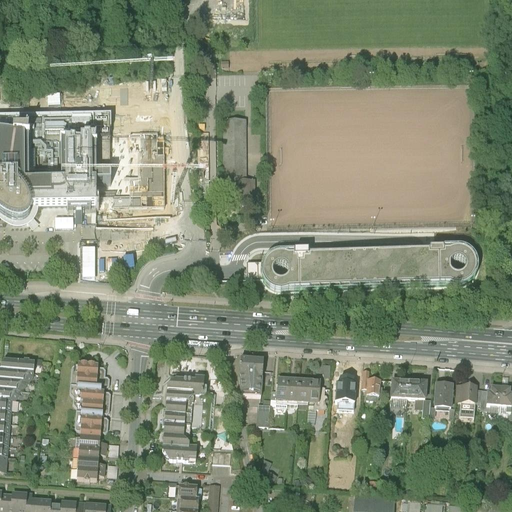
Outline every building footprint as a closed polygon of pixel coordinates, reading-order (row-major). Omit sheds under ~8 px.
[(222,56),(222,66),(237,66),(238,56),(222,56)] [(168,92),(168,80),(119,83),(119,95),(168,92)] [(110,116),(28,117),(29,131),(29,183),(25,183),(25,201),(30,209),(67,209),(67,210),(79,210),(90,210),(90,209),(96,208),(96,175),(110,175),(110,136),(110,116)] [(31,213),(30,209),(25,201),(25,183),(29,183),(29,131),(28,117),(0,117),(0,215),(5,219),(11,222),(18,224),(23,223),(27,221),(29,217),(31,213)] [(246,122),(222,122),(222,182),(232,182),(246,182),(246,122)] [(254,182),(246,182),(232,182),(232,206),(254,206),(254,182)] [(274,290),(280,291),(288,289),(294,289),(309,289),(309,288),(429,286),(429,287),(444,287),(450,287),(458,288),(465,286),(471,282),(475,276),(476,268),(475,262),(470,256),(464,252),(457,250),(443,250),(429,250),(429,253),(417,253),(308,255),(308,252),(304,252),(294,252),(294,253),(280,253),(274,254),(268,257),(264,261),(263,264),(246,264),(246,269),(247,277),(247,281),(263,281),(264,283),(269,287),(274,290)] [(241,398),(260,400),(263,362),(239,360),(238,380),(241,398)] [(2,361),(0,364),(0,373),(35,375),(36,363),(2,361)] [(101,368),(77,366),(75,391),(82,392),(99,393),(99,390),(99,389),(101,368)] [(105,371),(101,368),(99,389),(106,390),(109,387),(109,380),(107,378),(105,377),(105,376),(105,371)] [(330,368),(322,368),(321,379),(330,380),(330,368)] [(0,373),(0,381),(30,384),(35,375),(0,373)] [(288,381),(278,380),(276,393),(276,401),(275,409),(286,409),(287,404),(288,381)] [(0,381),(0,391),(22,393),(30,384),(0,381)] [(299,382),(288,381),(287,404),(297,405),(299,382)] [(308,406),(310,383),(299,382),(297,405),(308,406)] [(320,384),(310,383),(308,406),(313,406),(313,412),(324,413),(326,411),(327,400),(324,398),(325,391),(320,389),(320,384)] [(380,384),(369,383),(368,393),(368,398),(379,399),(380,384)] [(356,388),(335,386),(334,406),(335,406),(347,407),(347,403),(355,404),(356,388)] [(408,387),(392,386),(391,402),(407,403),(408,387)] [(166,417),(191,418),(190,429),(210,430),(211,414),(213,390),(168,387),(167,390),(167,400),(166,417)] [(426,388),(408,387),(407,403),(425,404),(426,388)] [(453,389),(435,388),(434,413),(451,414),(453,389)] [(477,390),(456,388),(454,406),(460,407),(475,408),(476,408),(476,406),(477,393),(477,390)] [(0,401),(8,402),(13,402),(22,393),(0,391),(0,401)] [(499,411),(500,392),(490,391),(490,396),(488,396),(486,410),(486,415),(498,416),(499,411)] [(100,435),(101,419),(101,417),(101,415),(103,393),(99,393),(82,392),(81,418),(80,428),(80,439),(100,441),(100,435)] [(511,393),(500,392),(499,411),(506,412),(511,412),(511,397),(510,398),(511,393)] [(108,394),(103,393),(101,415),(107,416),(109,414),(109,408),(110,396),(108,394)] [(347,407),(335,406),(334,417),(340,418),(340,412),(352,413),(353,408),(355,408),(355,404),(347,403),(347,407)] [(269,408),(257,407),(256,428),(268,429),(269,408)] [(475,408),(460,407),(459,421),(474,422),(475,408)] [(164,443),(164,449),(197,451),(197,448),(189,448),(190,429),(191,418),(166,417),(165,426),(165,434),(164,443)] [(348,418),(340,418),(338,435),(346,436),(348,418)] [(100,452),(100,441),(80,439),(79,450),(100,452)] [(196,466),(197,451),(164,449),(163,463),(179,464),(196,466)] [(99,462),(100,452),(79,450),(79,461),(99,462)] [(99,473),(99,462),(79,461),(78,472),(99,473)] [(271,465),(264,462),(260,471),(265,474),(266,473),(267,474),(271,465)] [(350,468),(327,466),(325,485),(348,487),(348,486),(350,468)] [(117,478),(118,469),(108,468),(108,477),(117,478)] [(98,484),(99,473),(78,472),(78,483),(98,484)] [(267,474),(266,473),(265,474),(263,479),(272,484),(275,478),(267,474)] [(317,483),(305,478),(301,486),(302,486),(300,490),(313,492),(317,483)] [(353,487),(348,486),(348,487),(325,485),(325,492),(352,494),(353,487)] [(217,511),(219,488),(208,488),(206,511),(217,511)] [(199,502),(200,490),(180,489),(179,501),(199,502)] [(8,495),(4,495),(3,511),(26,511),(27,501),(28,496),(8,495)] [(354,498),(352,511),(394,511),(395,507),(389,506),(389,501),(354,498)] [(47,511),(48,502),(35,501),(27,501),(26,511),(47,511)] [(198,511),(199,502),(179,501),(178,511),(198,511)] [(68,511),(69,504),(55,503),(48,502),(47,511),(68,511)]
